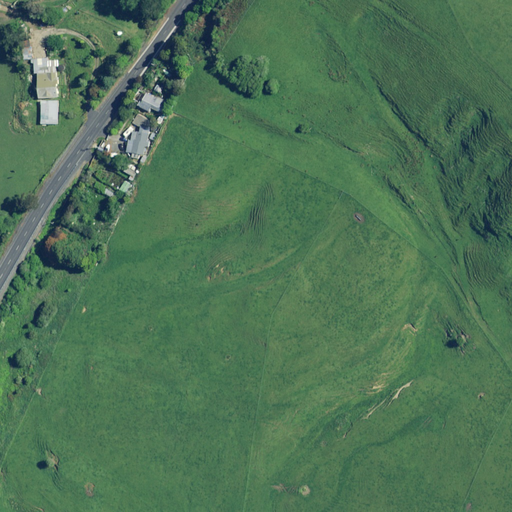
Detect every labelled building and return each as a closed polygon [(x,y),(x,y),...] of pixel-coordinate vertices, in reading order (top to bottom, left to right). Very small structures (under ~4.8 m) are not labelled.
[(47,61),(47,58),(31,59),(32,63),(34,63),(34,73),(39,73),(39,98),(57,97),(56,60),(47,61)] [(162,100),(145,93),(139,107),(148,111),(149,107),(157,111),(162,100)] [(58,123),(57,100),(42,101),(42,111),(48,111),(48,123),(58,123)] [(146,127),(150,120),(137,113),(132,123),(140,127),(139,132),(132,131),(131,140),(129,140),(127,152),(133,153),(132,157),(136,158),(137,154),(144,155),(145,146),(147,147),(150,127),(146,127)] [(138,171),(127,166),(124,171),(132,175),(130,179),(133,180),(138,171)]
